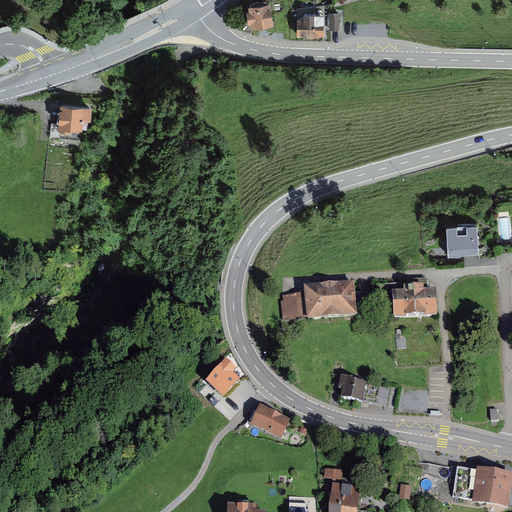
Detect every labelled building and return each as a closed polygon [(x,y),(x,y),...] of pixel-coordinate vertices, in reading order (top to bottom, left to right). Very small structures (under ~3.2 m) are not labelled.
[(270,4),(248,8),(249,14),(246,15),(248,26),(251,25),(252,29),(273,26),(270,4)] [(303,18),(299,18),(299,35),(326,35),(326,13),(303,13),(303,18)] [(341,13),(332,13),(332,29),(342,29),(341,13)] [(96,107),(64,104),(62,127),(94,130),(96,107)] [(478,224),(447,226),(448,255),(471,254),(480,253),(478,224)] [(388,306),(388,308),(393,308),(392,294),(401,294),(401,289),(421,288),(430,288),(430,280),(406,281),(406,284),(376,286),(377,293),(377,300),(379,300),(382,301),(384,302),(385,303),(387,304),(388,306)] [(302,295),(284,297),(286,321),(304,319),(305,322),(357,317),(356,307),(355,294),(354,283),(301,288),(302,295)] [(401,294),(392,294),(393,308),(394,319),(437,317),(435,292),(421,293),(421,288),(401,289),(401,294)] [(377,300),(377,293),(355,294),(356,307),(368,306),(369,304),(371,302),(373,301),(375,300),(377,300)] [(405,334),(396,335),(397,349),(406,348),(405,334)] [(227,359),(207,380),(225,397),(242,379),(233,371),(236,368),(227,359)] [(351,379),(342,377),(340,389),(343,389),(342,398),(390,407),(393,390),(367,386),(367,384),(350,380),(351,379)] [(290,420),(261,405),(251,423),(281,438),(290,420)] [(511,478),(511,475),(457,467),(452,497),(507,506),(511,478)] [(341,470),(326,470),(325,481),(341,481),(341,470)] [(356,511),(360,487),(334,484),(330,511),(356,511)] [(411,487),(401,486),(400,497),(410,499),(411,487)]
